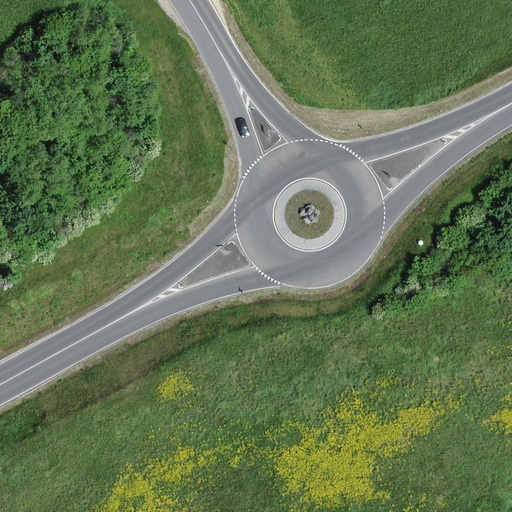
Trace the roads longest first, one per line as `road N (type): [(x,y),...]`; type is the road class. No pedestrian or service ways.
road 1 (secondary): [(103,328),(296,269)]
road 2 (secondary): [(255,200),(103,328)]
road 3 (secondary): [(366,229),(511,104)]
road 4 (secondary): [(511,102),(333,162)]
road 5 (tertiary): [(319,158),(219,51)]
road 6 (tertiary): [(219,51),(263,183)]
